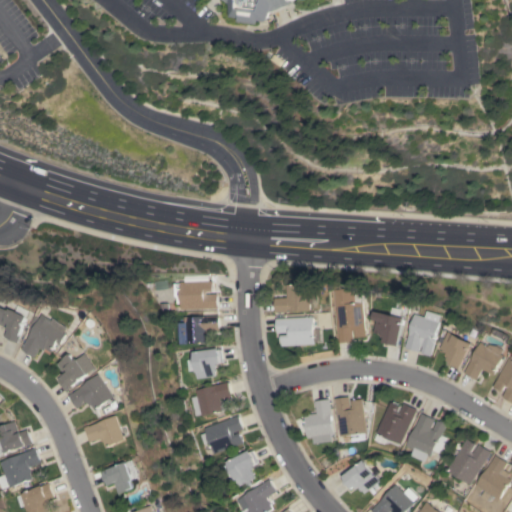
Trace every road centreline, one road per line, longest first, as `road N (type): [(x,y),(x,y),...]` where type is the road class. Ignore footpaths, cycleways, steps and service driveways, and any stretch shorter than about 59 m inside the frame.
road 1 (secondary): [(511,256),(248,243),(101,208),(0,169)]
road 2 (residential): [(43,0),(119,100),(221,143),(237,163),(248,243)]
road 3 (residential): [(248,243),(252,338),(268,402),(332,511)]
road 4 (residential): [(268,402),(326,376),(388,376),(464,403),(511,432)]
road 5 (residential): [(96,511),(62,429),(24,383),(0,374)]
